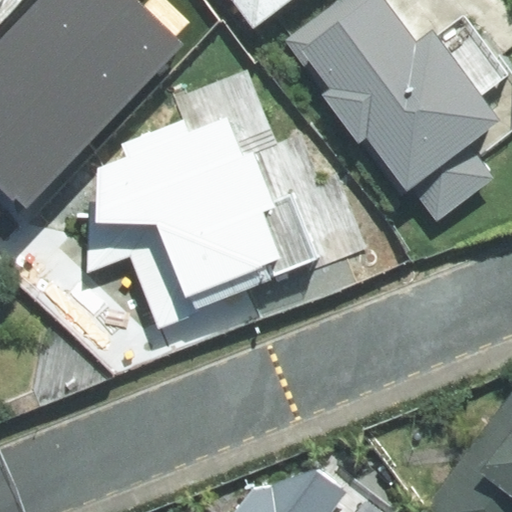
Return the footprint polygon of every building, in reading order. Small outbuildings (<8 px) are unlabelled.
[(0,0),(0,174),(9,182),(141,32),(128,21),(127,0),(0,0)] [(224,0),(250,35),(297,0),(224,0)] [(457,16),(413,50),(374,0),(371,0),(300,55),(402,188),(414,179),(442,215),(495,175),(474,147),(499,127),(479,100),(505,79),(457,16)] [(90,181),(86,275),(140,256),(163,318),(321,261),(294,186),(265,196),(253,163),(242,167),(227,124),(191,136),(186,122),(111,149),(119,171),(90,181)] [(511,511),(511,395),(423,511),(511,511)] [(337,511),(348,499),(317,474),(224,488),(204,511),(337,511)]
